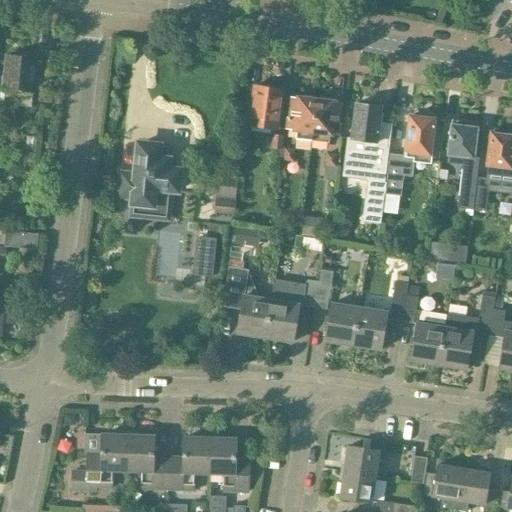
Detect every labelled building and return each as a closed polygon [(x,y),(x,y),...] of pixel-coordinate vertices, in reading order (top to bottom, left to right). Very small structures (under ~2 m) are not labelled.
[(34,56),(6,55),(4,90),(5,90),(4,104),(29,106),(30,92),(31,92),(34,56)] [(248,124),(275,128),(281,90),(253,86),(248,124)] [(294,131),(293,139),(310,141),(314,100),(291,98),(288,119),(287,119),(285,130),(294,131)] [(336,124),(338,103),(314,100),(310,141),(326,143),(327,135),(337,136),(338,124),(336,124)] [(365,151),(362,180),(384,182),(387,156),(388,156),(391,125),(379,123),(380,116),(379,116),(380,107),(354,104),(349,149),(365,151)] [(434,121),(409,117),(404,158),(389,156),(388,156),(387,156),(384,182),(386,182),(384,194),(400,196),(403,176),(411,177),(414,154),(429,155),(434,121)] [(476,177),(478,159),(472,158),(475,124),(451,121),(447,162),(462,164),(458,208),(472,210),(473,202),(476,177)] [(491,132),(486,174),(503,176),(511,177),(511,144),(509,144),(510,134),(491,132)] [(282,150),(283,135),(273,134),(271,149),(282,150)] [(24,157),(34,158),(36,137),(26,136),(24,157)] [(131,198),(129,216),(149,218),(150,211),(166,212),(169,191),(175,191),(177,171),(165,170),(168,148),(137,144),(134,177),(120,175),(118,196),(131,198)] [(293,162),(294,149),(284,149),(283,162),(293,162)] [(336,168),(337,154),(327,153),(325,167),(336,168)] [(215,198),(212,213),(212,214),(234,216),(236,200),(234,200),(236,178),(213,176),(211,196),(214,196),(214,198),(215,198)] [(485,211),(489,178),(476,177),(473,202),(472,210),(485,211)] [(237,333),(264,337),(270,301),(255,298),(256,294),(248,270),(228,267),(223,307),(241,310),(237,333)] [(320,270),(318,282),(317,281),(313,308),(327,310),(333,271),(320,270)] [(264,337),(291,341),(297,306),(313,308),(317,281),(306,280),(305,284),(274,280),(271,301),(270,301),(264,337)] [(389,320),(400,322),(406,283),(395,281),(389,320)] [(406,295),(408,284),(406,283),(400,322),(413,324),(417,298),(406,295)] [(445,327),(444,327),(438,364),(466,369),(472,334),(488,336),(492,309),(493,309),(495,297),(482,296),(479,318),(447,313),(445,327)] [(0,336),(1,336),(2,323),(11,324),(13,323),(14,323),(16,322),(17,322),(18,320),(19,319),(20,318),(20,316),(21,315),(21,313),(20,312),(20,311),(19,309),(18,307),(16,306),(15,305),(13,305),(4,304),(5,300),(0,299),(0,336)] [(331,303),(324,340),(352,344),(358,308),(331,303)] [(380,349),(386,312),(358,308),(352,344),(380,349)] [(446,313),(418,309),(409,360),(438,364),(444,327),(446,313)] [(492,309),(488,336),(503,339),(498,367),(511,369),(511,322),(503,321),(505,311),(493,309),(492,309)] [(96,489),(112,489),(113,469),(126,470),(127,435),(101,434),(100,454),(86,453),(85,471),(71,470),(70,492),(96,494),(96,489)] [(173,511),(174,508),(165,508),(166,488),(167,456),(152,455),(153,436),(127,435),(126,470),(140,470),(139,487),(161,488),(159,511),(173,511)] [(193,472),(208,472),(209,438),(183,437),(182,456),(167,456),(166,488),(192,489),(193,472)] [(247,491),(248,458),(234,458),(235,438),(209,438),(208,472),(222,473),(221,490),(247,491)] [(379,451),(348,446),(344,471),(375,476),(379,451)] [(414,456),(410,482),(423,484),(427,458),(414,456)] [(446,509),(457,510),(463,468),(438,464),(436,475),(426,473),(423,495),(433,496),(448,498),(446,509)] [(489,472),(463,468),(457,510),(466,511),(468,501),(483,504),(482,511),(494,511),(498,490),(486,488),(489,472)] [(340,496),(370,501),(375,476),(344,471),(340,496)] [(502,489),(499,507),(508,508),(511,508),(511,479),(510,490),(502,489)] [(418,511),(419,507),(376,500),(374,511),(418,511)]
